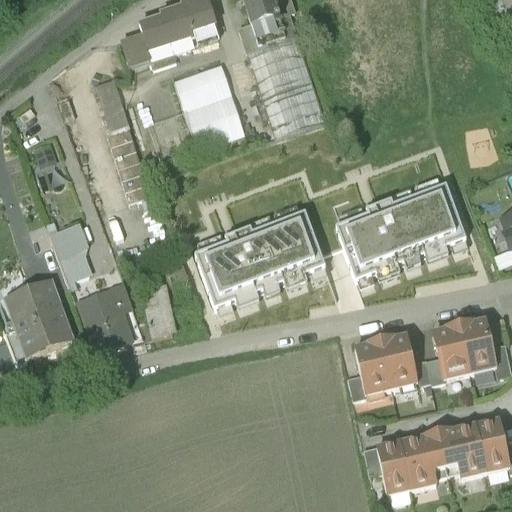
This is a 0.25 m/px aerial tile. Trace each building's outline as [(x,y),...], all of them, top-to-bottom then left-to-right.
[(227,0),(228,3),(236,0),(241,0),(252,31),(290,19),(294,18),(288,0),(227,0)] [(511,0),(502,0),(486,6),(500,38),(511,32),(511,0)] [(145,44),(122,51),(129,73),(150,66),(153,74),(176,67),(174,58),(220,44),(208,3),(182,11),(183,15),(161,22),(162,26),(141,32),(145,44)] [(239,35),(247,59),(298,43),(290,19),(252,31),(239,35)] [(247,59),(275,146),(325,130),(298,43),(247,59)] [(221,70),(174,85),(198,156),(244,140),(221,70)] [(70,76),(55,80),(61,99),(75,95),(70,76)] [(135,133),(117,85),(91,93),(128,209),(151,203),(129,135),(135,133)] [(76,124),(69,105),(59,109),(65,128),(76,124)] [(474,146),(494,138),(490,129),(470,137),(474,146)] [(473,167),(478,165),(483,176),(506,165),(494,138),(466,151),(473,167)] [(59,168),(51,148),(35,154),(42,174),(59,168)] [(466,246),(446,191),(393,210),(391,205),(372,212),(366,215),(367,220),(335,231),(355,286),(466,246)] [(325,272),(305,218),(252,237),(250,232),(231,239),(225,241),(226,246),(194,258),(214,313),(325,272)] [(511,219),(502,223),(508,237),(504,239),(510,253),(511,252),(511,219)] [(49,241),(66,289),(89,281),(81,257),(87,255),(79,231),(49,241)] [(72,352),(51,291),(5,308),(26,368),(72,352)] [(166,291),(142,297),(148,327),(138,329),(144,344),(151,342),(153,347),(177,341),(166,291)] [(123,293),(76,310),(94,359),(133,351),(122,322),(132,318),(123,293)] [(472,328),(459,331),(470,379),(495,373),(496,373),(492,353),(486,326),(473,329),(472,328)] [(445,384),(470,379),(459,331),(446,334),(446,335),(433,338),(439,363),(444,385),(445,384)] [(0,374),(16,368),(6,341),(0,343),(0,374)] [(393,343),(380,346),(391,394),(416,388),(417,388),(413,368),(407,341),(393,344),(393,343)] [(365,399),(391,394),(380,346),(367,348),(367,350),(354,353),(360,380),(364,400),(365,399)] [(492,353),(496,373),(495,373),(497,383),(511,380),(505,350),(492,353)] [(439,363),(426,366),(430,387),(431,390),(445,387),(445,384),(444,385),(439,363)] [(426,365),(413,368),(417,388),(416,388),(417,390),(430,387),(426,366),(426,365)] [(366,401),(365,399),(364,400),(360,380),(347,383),(352,405),(366,401)] [(499,426),(476,431),(486,478),(508,473),(509,473),(505,451),(499,426)] [(460,484),(486,478),(476,431),(452,436),(452,435),(437,438),(447,481),(459,478),(460,484)] [(423,443),(400,448),(410,495),(436,489),(435,483),(447,481),(437,438),(423,442),(423,443)] [(386,500),(410,495),(400,448),(377,453),(376,453),(382,478),(386,500)] [(369,481),(382,478),(376,453),(377,453),(377,451),(363,454),(369,481)]
